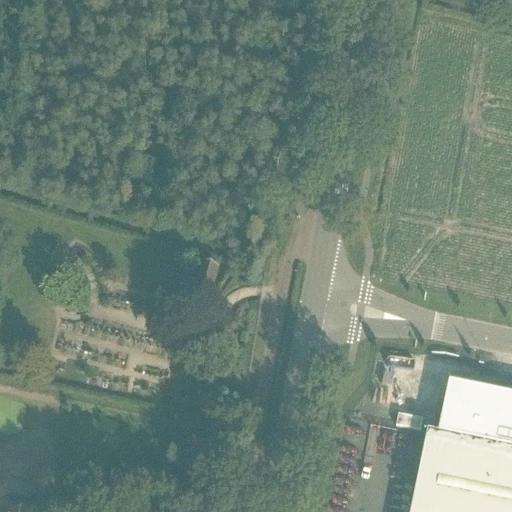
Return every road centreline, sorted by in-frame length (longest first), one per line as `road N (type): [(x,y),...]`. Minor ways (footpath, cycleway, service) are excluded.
road 1 (tertiary): [(318,307),(374,0)]
road 2 (tertiary): [(279,511),(318,307)]
road 3 (unclassified): [(511,347),(318,307)]
